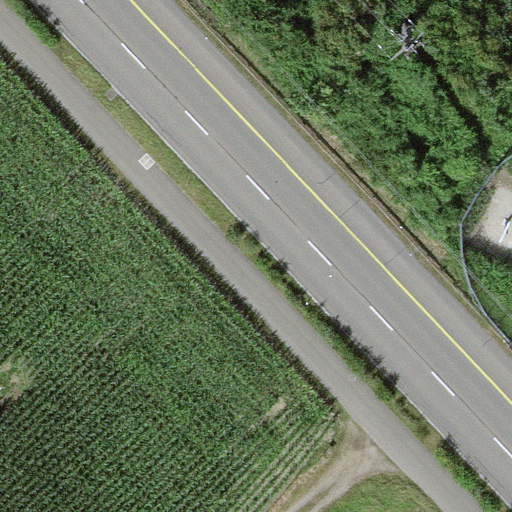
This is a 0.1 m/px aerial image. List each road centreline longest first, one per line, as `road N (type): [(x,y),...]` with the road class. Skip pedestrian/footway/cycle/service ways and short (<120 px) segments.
road 1 (primary): [(511,454),(85,0)]
road 2 (track): [(284,511),(382,418)]
